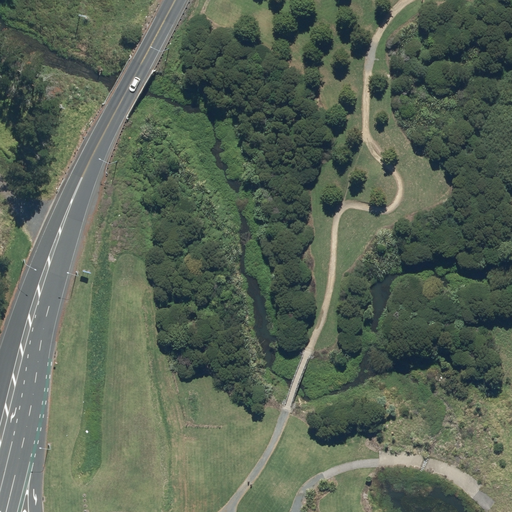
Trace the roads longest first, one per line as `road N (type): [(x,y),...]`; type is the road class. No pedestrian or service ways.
road 1 (secondary): [(59,237),(174,0)]
road 2 (secondary): [(0,386),(59,237)]
road 3 (secondary): [(39,360),(0,511)]
road 4 (secondary): [(39,360),(36,511)]
road 5 (secondary): [(59,237),(39,360)]
